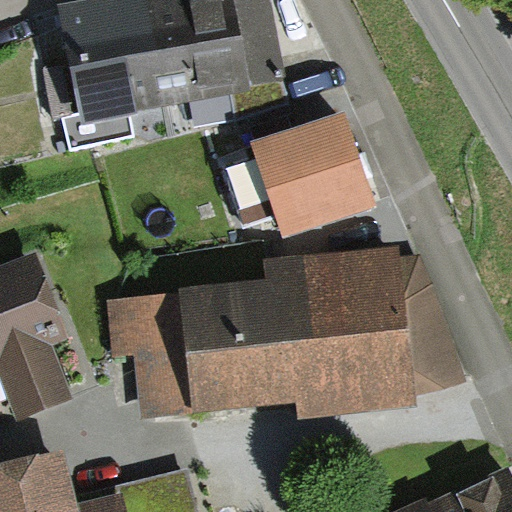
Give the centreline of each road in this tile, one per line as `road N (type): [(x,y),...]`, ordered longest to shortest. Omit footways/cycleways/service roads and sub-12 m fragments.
road 1 (residential): [(511,376),(331,0)]
road 2 (secondary): [(511,115),(443,0)]
